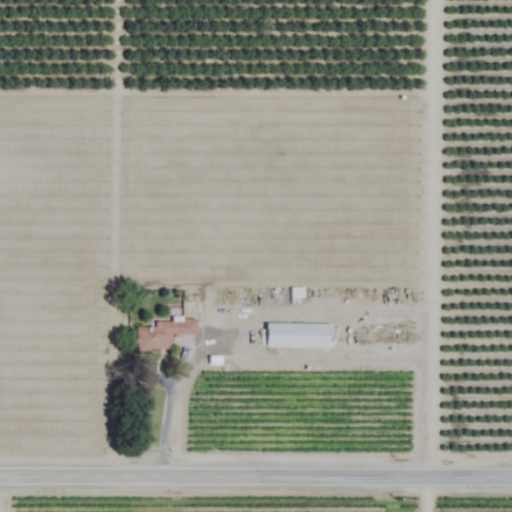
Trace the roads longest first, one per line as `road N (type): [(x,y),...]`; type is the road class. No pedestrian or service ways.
road 1 (secondary): [(511,474),(0,477)]
road 2 (track): [(424,476),(430,0)]
road 3 (track): [(169,477),(176,383),(205,340),(247,317),(428,315)]
road 4 (track): [(220,332),(248,355),(427,355)]
